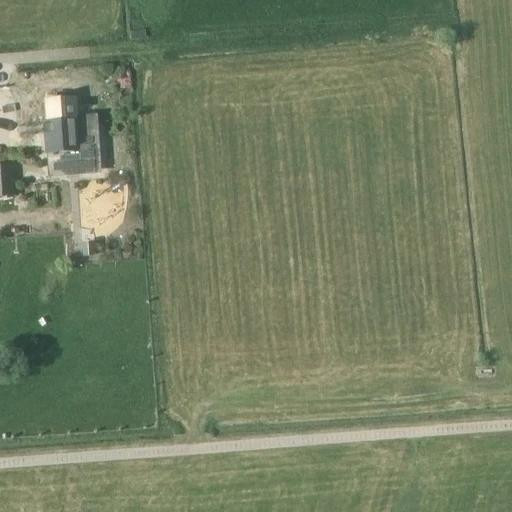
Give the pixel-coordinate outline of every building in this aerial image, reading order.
[(46,122),(41,122),(42,154),(76,152),(76,147),(84,146),(83,135),(75,135),(73,97),(44,99),(46,122)] [(97,157),(119,159),(120,140),(98,138),(97,157)] [(131,159),(100,160),(101,194),(132,193),(131,159)] [(0,198),(13,197),(12,165),(0,166),(0,198)] [(22,190),(43,184),(39,169),(18,174),(22,190)]
